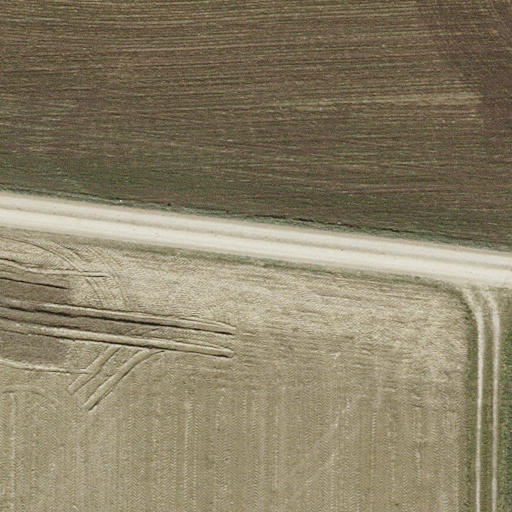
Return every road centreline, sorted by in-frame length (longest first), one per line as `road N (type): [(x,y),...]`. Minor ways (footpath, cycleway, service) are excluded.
road 1 (track): [(0,209),(511,271)]
road 2 (track): [(491,269),(488,511)]
